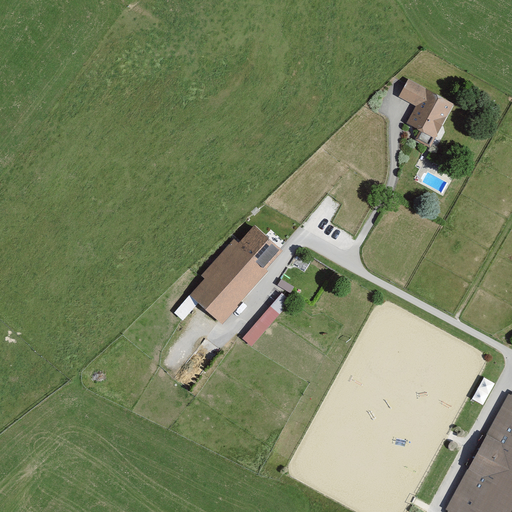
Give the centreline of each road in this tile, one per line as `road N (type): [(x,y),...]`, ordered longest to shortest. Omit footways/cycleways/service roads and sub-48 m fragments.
road 1 (residential): [(342,260),(511,353)]
road 2 (unknown): [(441,511),(435,495),(509,351)]
road 3 (residential): [(393,121),(385,195),(342,260)]
